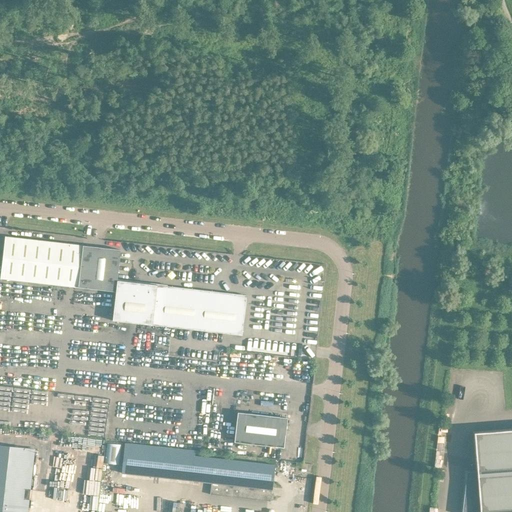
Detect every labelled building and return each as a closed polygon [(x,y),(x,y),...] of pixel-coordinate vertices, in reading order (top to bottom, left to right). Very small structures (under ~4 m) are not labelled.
[(0,281),(115,295),(111,324),(241,339),(246,299),(117,284),(120,253),(5,240),(0,280),(0,281)] [(237,416),(233,446),(283,451),(287,422),(237,416)] [(511,511),(511,432),(473,436),(476,475),(466,475),(461,511),(511,511)] [(126,446),(123,476),(211,486),(209,498),(269,505),(270,497),(267,496),(268,493),(272,493),(274,469),(196,460),(197,455),(126,446)] [(0,449),(0,511),(26,511),(34,453),(0,449)]
